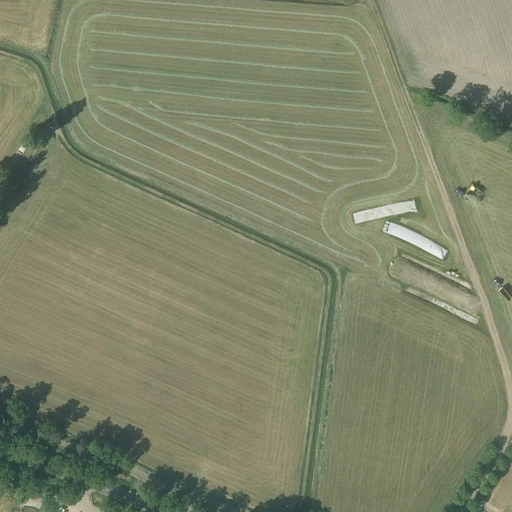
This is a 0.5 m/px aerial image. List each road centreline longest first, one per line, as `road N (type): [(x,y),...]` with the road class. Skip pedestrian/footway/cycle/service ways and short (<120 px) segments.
road 1 (track): [(0,41),(46,63),(80,145),(337,266),(312,511)]
road 2 (track): [(369,0),(458,235),(511,417)]
road 3 (secondary): [(0,449),(163,511)]
